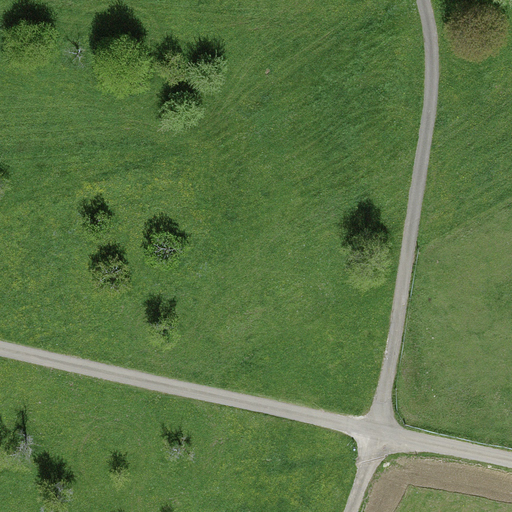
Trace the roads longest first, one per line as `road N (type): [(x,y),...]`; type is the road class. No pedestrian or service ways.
road 1 (unclassified): [(0,348),(511,458)]
road 2 (track): [(422,0),(432,51),(428,104),(382,405),(350,511)]
